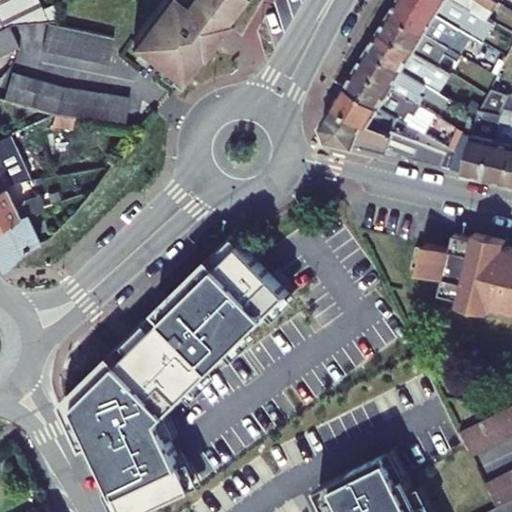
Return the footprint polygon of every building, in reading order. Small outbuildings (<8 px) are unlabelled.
[(0,0),(0,28),(9,24),(12,23),(48,20),(43,9),(38,0),(0,0)] [(161,0),(134,37),(183,74),(202,48),(205,50),(233,14),(230,12),(238,0),(161,0)] [(415,0),(399,0),(393,11),(461,53),(473,34),(440,15),(415,0)] [(415,0),(440,15),(473,34),(479,25),(490,31),(495,23),(488,19),(469,7),(457,0),(415,0)] [(457,0),(469,7),(473,0),(478,0),(494,10),(500,1),(499,0),(457,0)] [(473,0),(469,7),(488,19),(494,10),(478,0),(473,0)] [(43,9),(48,20),(56,20),(55,3),(43,9)] [(393,11),(382,30),(439,65),(446,52),(460,61),(464,55),(461,53),(393,11)] [(49,22),(43,48),(56,51),(62,25),(49,22)] [(0,28),(0,54),(19,46),(9,24),(0,28)] [(62,25),(56,51),(69,54),(75,28),(62,25)] [(479,25),(473,34),(484,41),(490,31),(479,25)] [(75,28),(69,54),(82,57),(88,31),(75,28)] [(382,30),(371,48),(412,74),(441,92),(452,73),(439,65),(382,30)] [(82,57),(95,60),(101,33),(88,31),(82,57)] [(95,60),(108,62),(114,36),(101,33),(95,60)] [(360,66),(420,103),(425,96),(444,108),(451,98),(441,92),(412,74),(371,48),(360,66)] [(418,127),(425,132),(436,113),(420,103),(360,66),(348,84),(410,122),(418,127)] [(13,72),(5,98),(18,102),(25,76),(13,72)] [(18,102),(31,105),(38,80),(25,76),(18,102)] [(31,105),(43,109),(51,83),(38,80),(31,105)] [(64,87),(51,83),(43,109),(55,113),(58,113),(64,87)] [(348,84),(336,104),(366,123),(394,133),(402,136),(410,122),(348,84)] [(77,89),(64,87),(58,113),(73,115),(77,89)] [(90,91),(77,89),(73,115),(75,116),(86,117),(90,91)] [(103,93),(90,91),(86,117),(99,119),(103,93)] [(99,119),(112,121),(116,95),(103,93),(99,119)] [(129,97),(116,95),(112,121),(125,123),(129,97)] [(323,125),(329,139),(444,167),(449,154),(412,140),(402,136),(394,133),(366,123),(336,104),(323,125)] [(502,114),(487,177),(508,182),(511,165),(511,109),(505,107),(502,114)] [(474,136),(466,172),(487,177),(502,114),(481,109),(479,116),(474,136)] [(56,113),(53,124),(73,127),(75,116),(73,115),(56,113)] [(410,122),(402,136),(412,140),(418,127),(410,122)] [(455,156),(452,169),(466,172),(474,136),(464,134),(457,150),(455,155),(455,156)] [(444,167),(452,169),(455,156),(455,155),(449,154),(444,167)] [(0,186),(6,184),(10,182),(0,161),(0,186)] [(6,184),(0,186),(0,222),(20,214),(25,212),(52,204),(49,193),(26,201),(22,206),(17,208),(6,184)] [(20,214),(0,222),(0,259),(4,269),(6,268),(26,248),(40,242),(25,212),(20,214)] [(452,248),(426,242),(425,246),(420,267),(419,271),(445,277),(441,293),(460,297),(459,304),(491,312),(492,305),(511,309),(511,246),(507,245),(508,238),(476,231),(475,237),(455,233),(452,248)] [(292,291),(235,233),(77,380),(64,400),(116,511),(140,511),(196,485),(179,450),(163,418),(292,291)] [(425,246),(418,244),(413,266),(420,267),(425,246)] [(498,413),(510,437),(511,436),(511,410),(510,407),(498,413)] [(485,419),(498,443),(510,437),(498,413),(485,419)] [(473,425),(485,449),(498,443),(485,419),(473,425)] [(461,431),(473,456),(485,449),(473,425),(461,431)] [(425,511),(394,450),(319,488),(331,511),(425,511)] [(499,476),(511,500),(511,470),(499,476)] [(499,476),(486,482),(499,507),(511,500),(499,476)] [(52,511),(47,502),(27,511),(52,511)]
